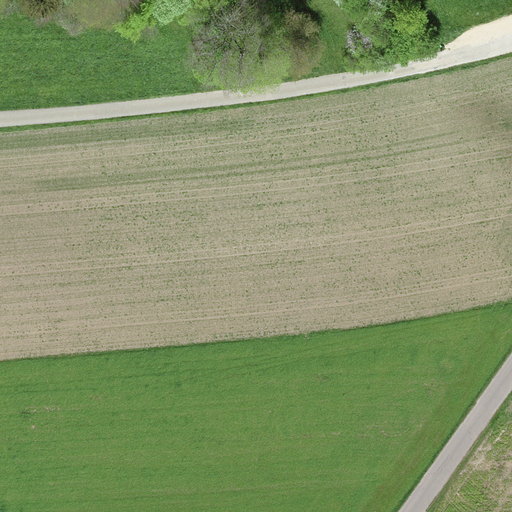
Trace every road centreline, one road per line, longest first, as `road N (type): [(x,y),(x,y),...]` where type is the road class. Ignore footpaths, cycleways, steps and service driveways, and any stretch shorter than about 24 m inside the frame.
road 1 (track): [(511,41),(385,74),(256,95),(0,119)]
road 2 (tertiary): [(408,511),(511,368)]
